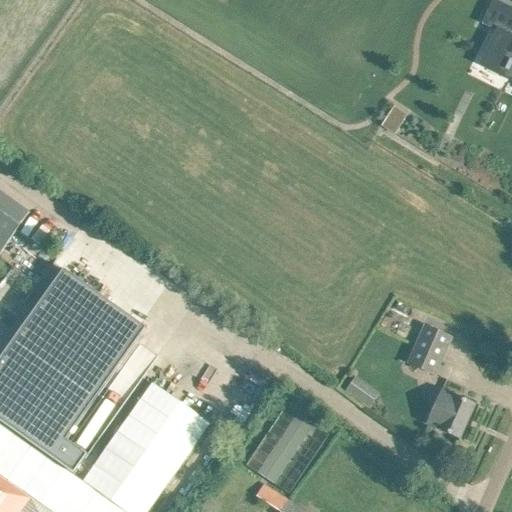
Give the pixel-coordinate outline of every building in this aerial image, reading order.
[(511,8),(494,0),(493,0),(482,23),(503,34),(489,62),(510,72),(506,78),(511,80),(511,8)] [(407,115),(394,106),(385,119),(399,128),(407,115)] [(64,269),(0,358),(0,423),(73,475),(87,456),(66,441),(146,328),(64,269)] [(424,327),(408,363),(436,375),(452,339),(424,327)] [(354,385),(347,394),(359,402),(365,393),(354,385)] [(475,405),(457,397),(444,392),(441,391),(427,425),(438,430),(460,439),(475,405)] [(0,511),(49,511),(0,477),(0,511)] [(305,511),(265,485),(257,496),(280,511),(305,511)]
